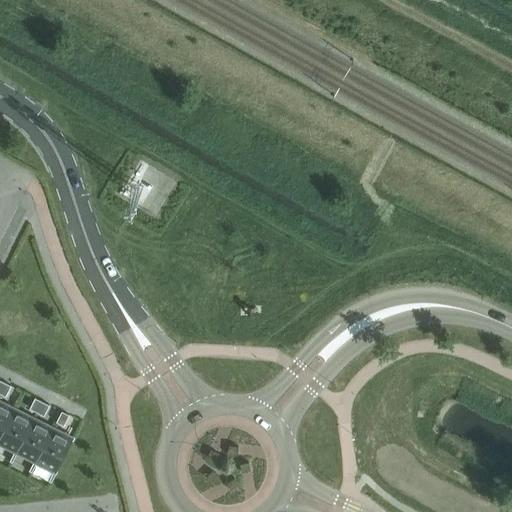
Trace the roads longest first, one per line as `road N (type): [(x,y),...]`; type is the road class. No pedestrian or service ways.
road 1 (tertiary): [(130,320),(99,267),(47,134),(0,99)]
road 2 (tertiary): [(511,330),(430,305),(370,322),(343,339)]
road 3 (tertiary): [(211,409),(130,320)]
